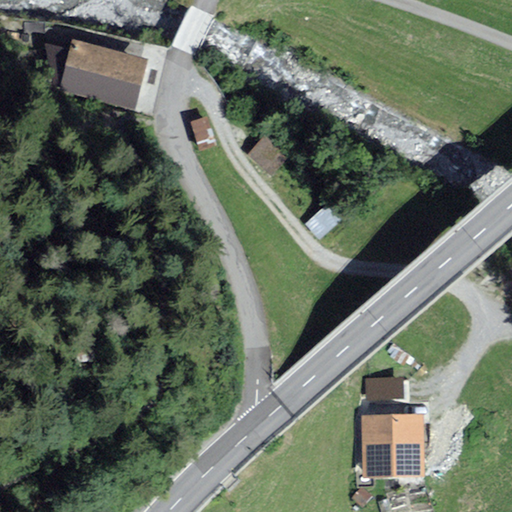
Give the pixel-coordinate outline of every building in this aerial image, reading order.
[(74,48),(63,89),(130,106),(140,65),(74,48)] [(213,144),(205,120),(192,125),(200,148),(213,144)] [(251,155),(272,174),(289,154),(268,135),(251,155)] [(332,205),(308,225),(318,237),(342,217),(332,205)] [(395,410),(368,411),(371,471),(416,470),(415,423),(395,423),(395,410)]
